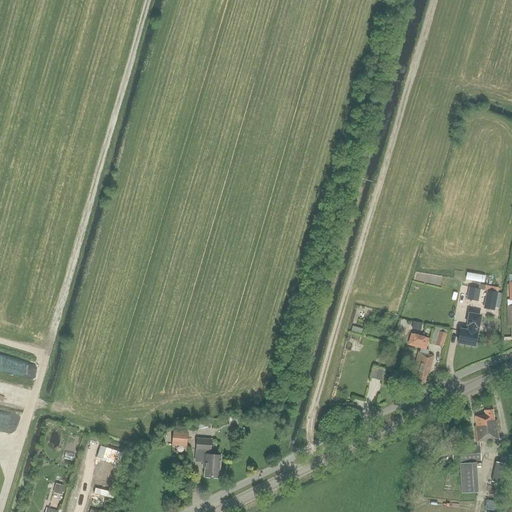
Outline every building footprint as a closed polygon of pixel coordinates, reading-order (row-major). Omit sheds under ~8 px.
[(470,287),(468,299),(480,302),(482,289),(470,287)] [(501,305),(503,294),(487,291),(483,309),(495,311),(496,304),(501,305)] [(479,333),(482,315),(469,312),(466,326),(468,326),(467,331),(460,330),(458,343),(474,346),(477,332),(479,333)] [(422,323),(413,321),(412,329),(421,331),(422,323)] [(442,347),(447,330),(435,326),(430,344),(442,347)] [(428,355),(429,350),(426,349),(429,339),(411,333),(408,345),(420,349),(419,352),(410,380),(424,384),(424,383),(427,374),(429,374),(434,357),(428,355)] [(369,378),(382,379),(383,367),(371,366),(369,378)] [(494,421),(493,410),(484,411),(485,415),(475,417),(476,426),(475,426),(477,443),(492,441),(492,439),(499,438),(497,420),(494,421)] [(197,430),(208,428),(207,421),(196,423),(197,430)] [(186,447),(187,432),(172,431),(171,446),(186,447)] [(157,434),(156,443),(164,444),(165,435),(157,434)] [(211,452),(212,440),(197,439),(196,450),(207,451),(206,455),(204,477),(219,478),(221,456),(210,455),(210,452),(211,452)] [(453,462),(481,461),(480,446),(452,447),(453,462)] [(506,485),(511,460),(511,455),(502,453),(499,462),(496,462),(491,482),(506,485)] [(461,494),(478,493),(476,462),(459,464),(461,494)] [(59,482),(57,490),(67,493),(69,485),(59,482)] [(82,511),(86,511),(89,499),(72,495),(69,509),(82,511)]
